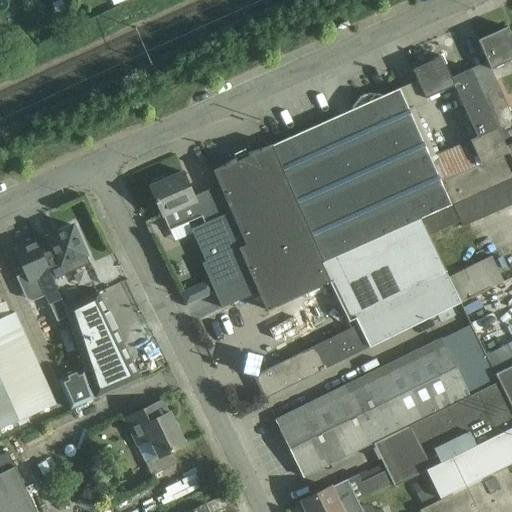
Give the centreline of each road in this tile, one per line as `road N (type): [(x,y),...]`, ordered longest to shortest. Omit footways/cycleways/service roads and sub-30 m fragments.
road 1 (unclassified): [(93,164),(458,0)]
road 2 (unclassified): [(262,511),(93,164)]
